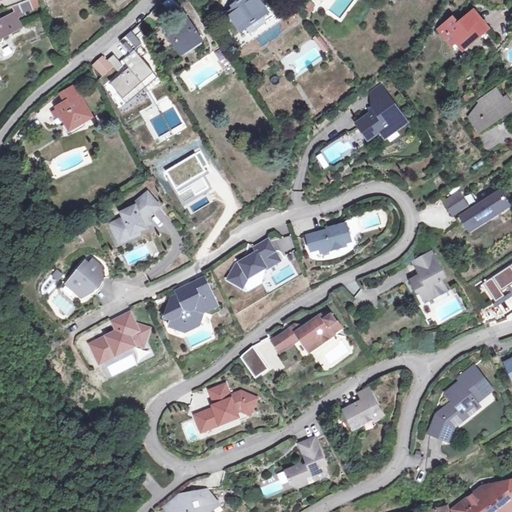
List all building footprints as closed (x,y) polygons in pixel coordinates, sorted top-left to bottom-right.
[(36,0),(29,0),(11,8),(13,13),(15,17),(39,6),(36,0)] [(259,0),(242,0),(233,6),(236,10),(229,14),(242,32),(247,28),(251,34),(275,16),(269,7),(266,9),(259,0)] [(304,9),(307,13),(313,6),(309,3),(304,9)] [(13,13),(0,18),(0,43),(4,42),(6,37),(22,28),(15,17),(13,13)] [(203,39),(187,15),(182,19),(175,22),(177,28),(170,32),(183,51),(203,39)] [(454,44),(461,54),(487,33),(473,15),(456,29),(451,22),(438,32),(450,47),(454,44)] [(144,39),(139,33),(128,42),(134,49),(144,39)] [(161,80),(138,52),(123,62),(131,70),(111,85),(130,106),(161,80)] [(113,67),(103,57),(94,65),(103,75),(113,67)] [(509,90),(505,84),(501,87),(505,93),(509,90)] [(93,117),(75,86),(63,93),(68,101),(58,108),(71,130),(93,117)] [(371,93),(372,100),(385,91),(381,86),(371,93)] [(474,94),(471,90),(462,96),(465,101),(474,94)] [(368,130),(373,136),(380,131),(385,137),(397,129),(396,127),(405,120),(385,91),(372,100),(373,108),(375,111),(369,115),(357,124),(364,133),(368,130)] [(471,121),(478,132),(511,108),(511,104),(507,97),(502,100),(497,93),(481,104),(482,106),(471,121)] [(158,102),(169,127),(176,124),(179,132),(185,129),(170,97),(158,102)] [(368,130),(364,133),(368,139),(373,136),(368,130)] [(323,152),(316,156),(324,169),(331,165),(323,152)] [(500,191),(457,218),(461,223),(463,221),(468,229),(508,204),(500,191)] [(110,224),(115,237),(129,230),(131,234),(138,231),(145,228),(144,226),(141,219),(144,217),(144,218),(158,206),(146,192),(133,204),(134,206),(121,212),(123,218),(110,224)] [(444,202),(452,214),(467,205),(459,192),(444,202)] [(311,251),(319,249),(331,246),(332,250),(343,247),(342,244),(345,243),(351,242),(346,224),(337,226),(337,228),(332,229),(331,228),(330,227),(328,228),(327,228),(326,230),(326,231),(307,236),(311,251)] [(138,231),(131,234),(129,230),(115,237),(118,243),(139,234),(138,231)] [(237,283),(243,286),(249,277),(266,267),(267,268),(281,260),(269,239),(255,246),(257,250),(245,257),(245,256),(240,259),(241,260),(239,261),(240,263),(234,266),(227,277),(237,283)] [(425,303),(446,291),(441,280),(445,278),(431,253),(416,261),(421,270),(420,275),(410,280),(417,293),(419,292),(425,303)] [(89,264),(87,266),(83,263),(66,284),(75,292),(93,290),(102,279),(101,267),(92,260),(89,264)] [(421,270),(416,261),(413,262),(420,275),(421,270)] [(202,293),(210,290),(204,277),(196,281),(202,293)] [(220,310),(210,290),(202,293),(196,281),(175,290),(178,297),(172,300),(171,302),(169,301),(164,317),(170,319),(168,326),(184,331),(186,326),(196,321),(198,316),(201,317),(203,310),(207,312),(206,313),(211,314),(220,310)] [(245,287),(243,286),(237,283),(234,287),(242,292),(245,287)] [(446,291),(425,303),(428,308),(449,296),(446,291)] [(130,312),(115,319),(120,329),(116,331),(90,344),(98,360),(138,340),(144,342),(148,331),(139,328),(138,329),(135,322),(130,312)] [(308,352),(317,346),(319,347),(333,337),(333,335),(341,330),(331,315),(323,320),(321,316),(305,327),(304,332),(290,330),(289,330),(273,341),(273,342),(273,343),(273,344),(280,353),(294,343),(297,343),(300,341),(308,352)] [(198,324),(201,317),(198,316),(196,321),(186,326),(184,331),(198,324)] [(120,329),(115,319),(111,321),(116,331),(120,329)] [(135,322),(138,329),(139,328),(148,331),(144,342),(138,340),(98,360),(99,363),(135,345),(144,348),(151,327),(135,322)] [(241,355),(256,381),(283,365),(273,349),(275,348),(269,339),(241,355)] [(461,415),(466,417),(479,407),(476,403),(491,390),(473,366),(457,379),(460,383),(452,389),(451,388),(444,393),(453,404),(433,419),(427,433),(442,440),(449,423),(461,415)] [(218,422),(236,415),(235,413),(239,411),(249,415),(256,399),(240,392),(229,396),(224,384),(208,391),(213,404),(215,405),(213,409),(211,409),(193,416),(197,424),(205,421),(208,429),(219,425),(218,422)] [(362,400),(371,395),(368,389),(358,393),(362,400)] [(352,427),(362,423),(371,418),(372,420),(373,420),(381,415),(371,395),(362,400),(343,409),(352,427)] [(218,422),(219,425),(237,418),(236,415),(218,422)] [(453,427),(466,417),(461,415),(449,423),(442,440),(447,441),(453,427)] [(371,418),(362,423),(365,429),(375,425),(373,420),(372,420),(371,418)] [(200,432),(208,429),(205,421),(197,424),(200,432)] [(303,479),(311,475),(314,481),(325,477),(320,464),(321,461),(313,439),(298,445),(306,466),(300,468),(299,466),(284,472),(287,479),(285,480),(287,483),(288,482),(290,486),(296,489),(306,485),(303,479)] [(489,464),(481,453),(464,463),(472,475),(489,464)] [(506,465),(500,455),(495,459),(501,468),(506,465)] [(511,491),(505,482),(466,511),(504,511),(511,506),(511,491)] [(216,502),(206,490),(186,505),(178,494),(162,508),(165,511),(209,511),(213,510),(210,507),(216,502)] [(186,505),(206,490),(178,494),(186,505)] [(219,506),(216,502),(210,507),(213,510),(219,506)]
